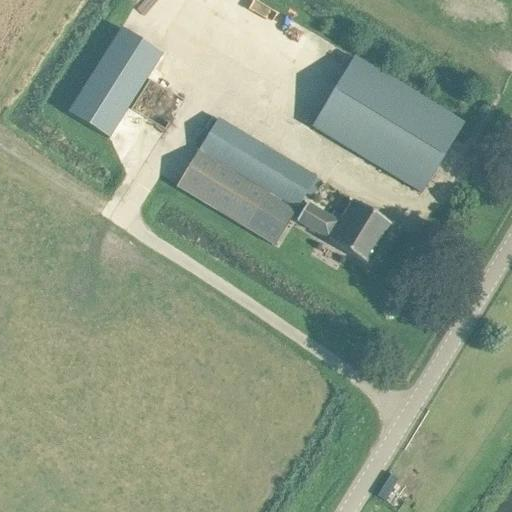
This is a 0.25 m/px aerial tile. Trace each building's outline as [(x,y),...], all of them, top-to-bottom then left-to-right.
[(186,78),(145,53),(94,139),(135,163),(186,78)] [(421,194),(463,125),(357,61),(315,130),(421,194)] [(295,211),(315,178),(218,119),(198,152),(276,200),(295,211)] [(176,188),(246,231),(274,247),(295,212),(197,153),(176,188)] [(392,226),(375,215),(353,202),(340,223),(309,204),(298,222),(368,265),(392,226)]
